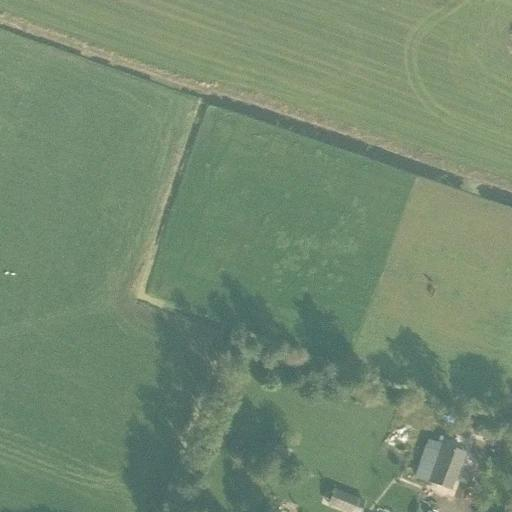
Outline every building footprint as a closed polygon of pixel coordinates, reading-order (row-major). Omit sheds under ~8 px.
[(501,433),(479,425),(475,436),(497,444),(501,433)] [(273,445),(274,443),(266,439),(261,450),(269,453),(273,445)] [(424,481),(449,490),(462,452),(437,443),(424,481)] [(358,511),(363,500),(332,488),(326,505),(344,511),(358,511)] [(435,497),(432,507),(448,511),(451,502),(435,497)]
